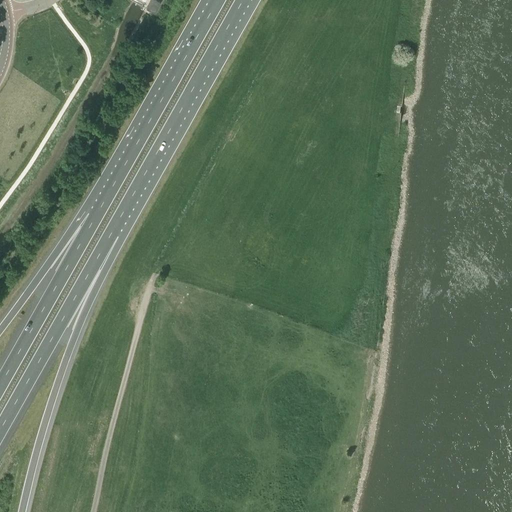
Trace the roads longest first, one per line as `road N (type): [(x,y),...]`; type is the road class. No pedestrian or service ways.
road 1 (motorway): [(26,511),(112,235)]
road 2 (motorway): [(112,235),(245,0)]
road 3 (motorway): [(216,0),(94,219)]
road 4 (unclassified): [(94,511),(144,281)]
road 5 (motorway): [(0,433),(112,235)]
road 6 (motorway): [(94,219),(0,385)]
road 7 (motorway): [(94,219),(0,328)]
